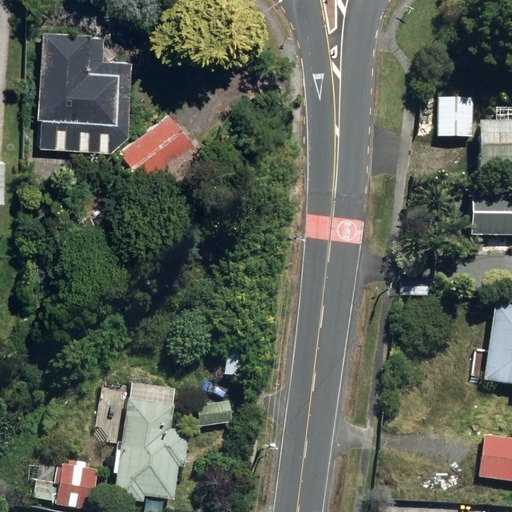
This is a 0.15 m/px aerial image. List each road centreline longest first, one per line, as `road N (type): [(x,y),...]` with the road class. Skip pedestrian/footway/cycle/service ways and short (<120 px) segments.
road 1 (tertiary): [(336,224),(297,511)]
road 2 (tertiary): [(365,0),(353,175),(336,224)]
road 3 (tertiary): [(336,224),(322,171),(312,0)]
